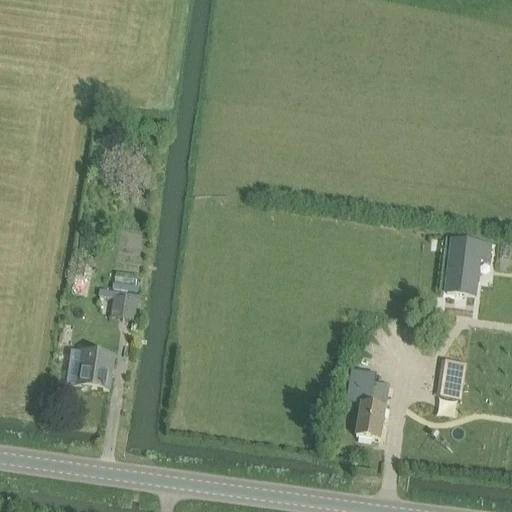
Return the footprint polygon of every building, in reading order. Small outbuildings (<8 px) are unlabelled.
[(462,245),(455,297),(483,300),(488,264),(497,265),(499,250),(462,245)] [(111,284),(134,286),(135,274),(112,272),(111,284)] [(137,303),(115,300),(112,320),(134,323),(137,303)] [(375,322),(373,356),(398,357),(400,323),(375,322)] [(80,389),(111,394),(116,360),(85,355),(80,389)] [(438,359),(432,396),(458,400),(464,363),(438,359)] [(372,386),(369,407),(360,406),(355,439),(380,442),(386,388),(372,386)]
